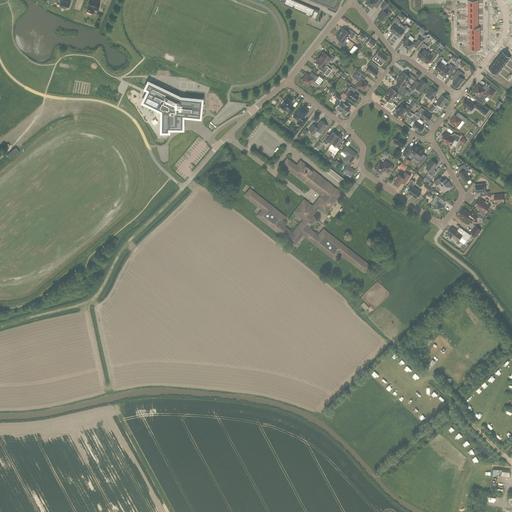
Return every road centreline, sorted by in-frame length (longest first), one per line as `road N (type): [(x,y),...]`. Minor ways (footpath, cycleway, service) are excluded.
road 1 (residential): [(428,138),(460,190),(441,224),(364,172),(362,147),(344,126)]
road 2 (track): [(0,326),(89,301),(125,245),(182,187)]
road 3 (residential): [(182,187),(288,82)]
